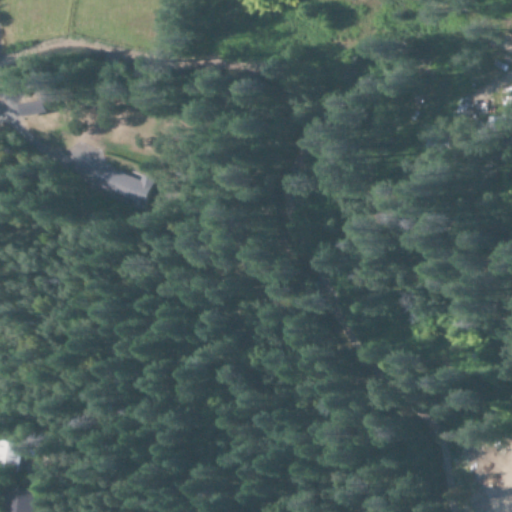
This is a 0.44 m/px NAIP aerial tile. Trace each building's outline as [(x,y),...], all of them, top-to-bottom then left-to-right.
[(24,105),(27,118),(50,112),(47,100),(24,105)] [(490,118),(493,138),(511,136),(508,115),(490,118)] [(454,128),(434,128),(433,173),(453,173),(454,128)] [(153,181),(103,166),(96,189),(146,205),(153,181)] [(27,444),(4,441),(0,464),(24,468),(27,444)] [(36,511),(40,491),(12,487),(8,511),(36,511)]
